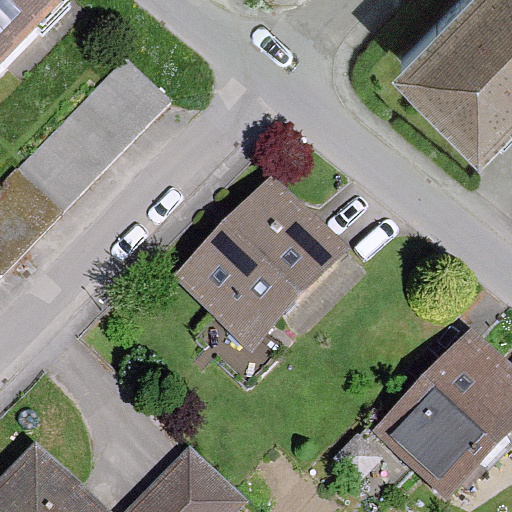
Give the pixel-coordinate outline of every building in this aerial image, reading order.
[(0,0),(0,114),(92,27),(65,0),(0,0)] [(511,0),(496,0),(420,79),(511,167),(511,0)] [(0,293),(177,114),(128,66),(0,196),(0,293)] [(183,293),(214,322),(193,345),(257,404),(297,361),(286,351),(360,271),(275,193),(183,293)] [(467,511),(511,464),(511,378),(478,347),(381,450),(446,511),(467,511)] [(90,511),(46,467),(0,511),(90,511)] [(238,511),(196,468),(149,511),(238,511)]
